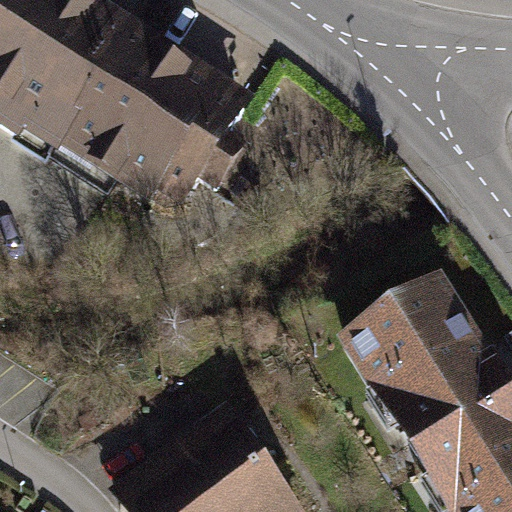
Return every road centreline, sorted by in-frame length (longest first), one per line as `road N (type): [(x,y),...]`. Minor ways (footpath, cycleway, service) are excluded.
road 1 (unknown): [(75,491),(254,340),(511,224)]
road 2 (tertiary): [(511,216),(392,80)]
road 3 (tertiary): [(392,80),(289,0)]
road 4 (tertiary): [(511,50),(458,48),(392,80)]
road 5 (residential): [(0,438),(95,511)]
